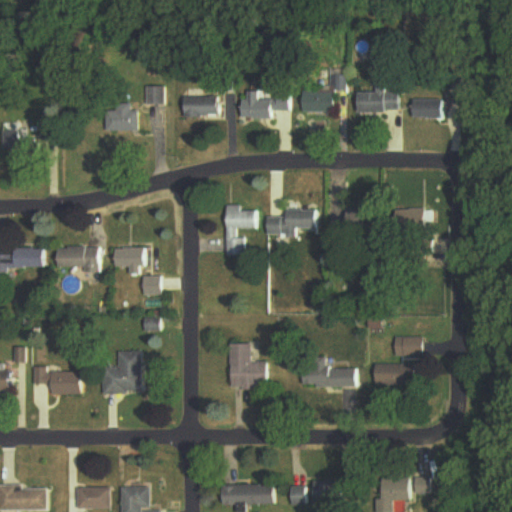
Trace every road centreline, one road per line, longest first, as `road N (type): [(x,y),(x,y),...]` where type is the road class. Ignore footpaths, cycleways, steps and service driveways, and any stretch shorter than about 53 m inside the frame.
road 1 (residential): [(454,424),(429,438),(0,443)]
road 2 (residential): [(449,168),(258,168),(74,210),(0,212)]
road 3 (residential): [(190,181),(192,511)]
road 4 (residential): [(449,168),(459,183),(454,424)]
